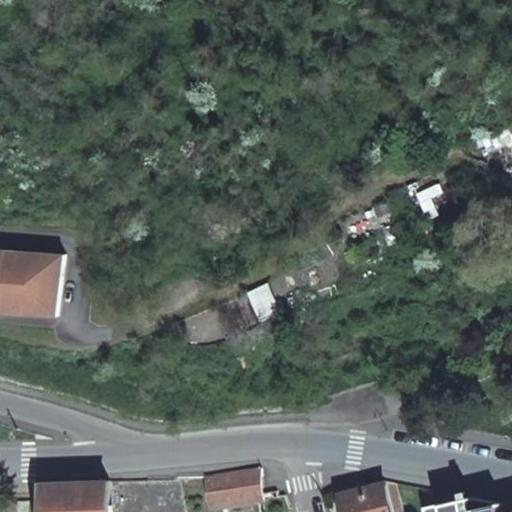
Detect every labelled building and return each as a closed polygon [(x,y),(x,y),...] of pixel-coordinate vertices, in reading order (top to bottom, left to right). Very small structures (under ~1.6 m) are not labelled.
[(0,317),(58,322),(63,259),(0,253),(0,317)] [(267,500),(263,469),(262,468),(206,476),(212,508),(267,500)] [(112,511),(112,481),(45,482),(45,511),(112,511)] [(387,485),(344,496),(347,509),(341,510),(341,511),(405,511),(398,484),(386,482),(387,485)] [(455,501),(428,506),(429,511),(505,511),(503,503),(470,511),(467,499),(455,502),(455,501)]
